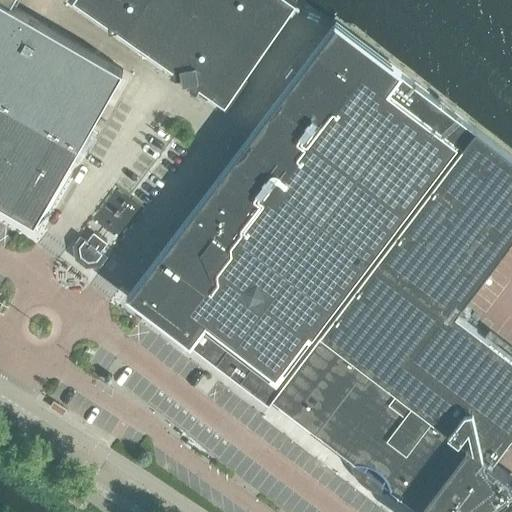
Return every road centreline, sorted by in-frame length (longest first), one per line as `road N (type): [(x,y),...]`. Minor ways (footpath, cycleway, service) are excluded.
road 1 (tertiary): [(196,511),(50,417),(0,401)]
road 2 (tertiary): [(0,402),(157,511)]
